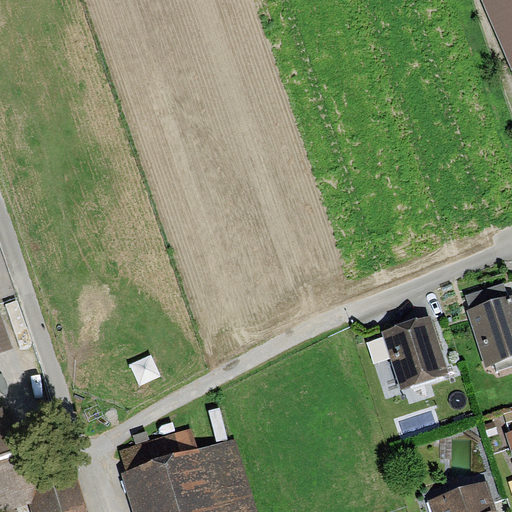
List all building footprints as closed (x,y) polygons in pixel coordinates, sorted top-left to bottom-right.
[(511,0),(482,0),(511,69),(511,0)] [(471,309),(466,311),(486,369),(511,359),(511,295),(509,296),(504,283),(466,296),(471,309)] [(0,309),(0,351),(13,347),(0,309)] [(431,316),(382,332),(402,389),(450,374),(431,316)] [(0,385),(6,405),(47,392),(35,356),(0,366),(0,385)] [(41,478),(18,403),(0,409),(0,511),(28,503),(41,478)] [(128,471),(121,473),(131,511),(258,511),(237,439),(201,450),(195,429),(122,451),(128,471)] [(88,511),(76,468),(41,478),(28,503),(30,511),(88,511)] [(494,511),(489,495),(435,511),(494,511)]
